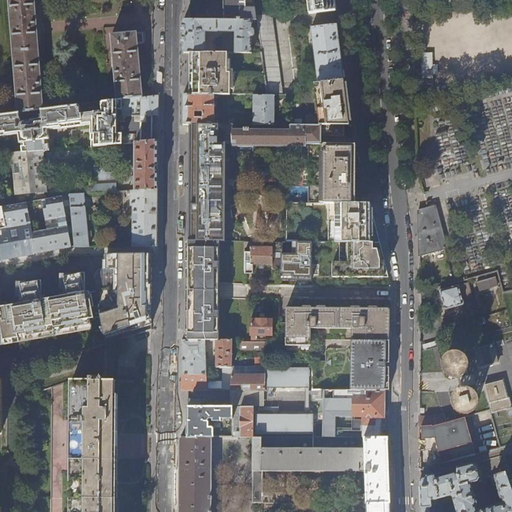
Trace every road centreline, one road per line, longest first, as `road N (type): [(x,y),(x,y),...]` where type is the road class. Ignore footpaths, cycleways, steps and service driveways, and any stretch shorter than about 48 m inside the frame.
road 1 (residential): [(406,511),(404,267),(375,0)]
road 2 (residential): [(173,0),(166,511)]
